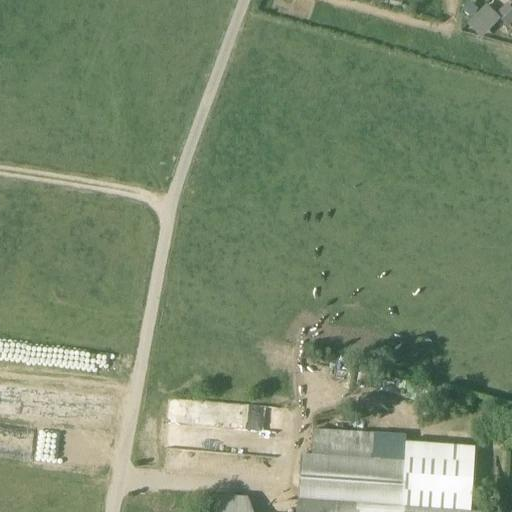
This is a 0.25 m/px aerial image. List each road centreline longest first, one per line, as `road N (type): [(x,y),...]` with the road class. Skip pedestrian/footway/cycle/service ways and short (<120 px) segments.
road 1 (track): [(174,199),(116,511)]
road 2 (track): [(245,0),(174,199)]
road 3 (track): [(0,179),(174,199)]
road 4 (track): [(121,478),(265,486)]
